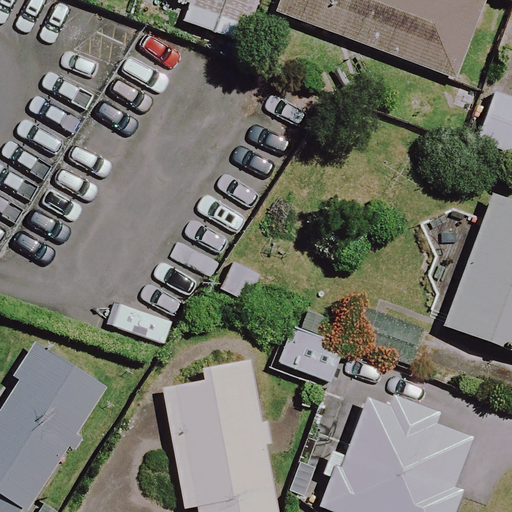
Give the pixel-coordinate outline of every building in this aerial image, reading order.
[(172,0),(248,30),(259,0),(172,0)] [(484,0),(281,0),(276,13),(454,80),(484,0)] [(511,101),(495,95),(477,144),(511,156),(511,101)] [(511,205),(494,198),(447,330),(511,353),(511,205)] [(431,326),(357,303),(344,346),(418,369),(431,326)] [(345,348),(293,327),(278,365),(330,386),(345,348)] [(108,392),(39,351),(0,415),(0,511),(29,511),(70,446),(74,448),(108,392)] [(278,511),(251,362),(201,371),(204,383),(163,391),(186,511),(197,509),(198,511),(278,511)] [(436,416),(371,391),(326,511),(327,511),(454,511),(462,494),(452,490),(471,440),(432,426),(436,416)]
